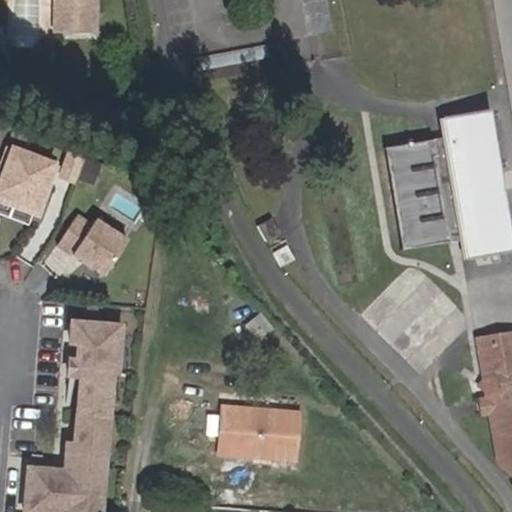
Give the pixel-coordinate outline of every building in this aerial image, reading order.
[(52,0),(50,30),(90,31),(92,0),(52,0)] [(15,37),(36,38),(37,10),(16,10),(15,37)] [(461,235),(465,255),(509,246),(486,111),(441,119),(445,139),(457,137),(474,233),(461,235)] [(474,233),(457,137),(445,139),(388,149),(406,245),(461,235),(474,233)] [(47,161),(5,144),(0,155),(0,195),(29,207),(47,161)] [(78,154),(62,147),(54,171),(70,177),(78,154)] [(112,276),(136,239),(83,206),(60,242),(112,276)] [(260,219),(268,234),(283,227),(274,211),(260,219)] [(288,238),(274,246),(281,258),(295,250),(288,238)] [(29,511),(116,511),(130,319),(78,316),(74,375),(87,376),(82,439),(72,439),(70,464),(33,462),(29,511)] [(511,333),(500,335),(503,352),(511,350),(511,333)] [(511,350),(503,352),(500,335),(494,336),(495,342),(483,343),(492,401),(493,413),(496,428),(499,432),(501,434),(511,432),(511,350)] [(223,411),(220,452),(294,459),(297,417),(223,411)] [(511,432),(501,434),(499,432),(497,434),(500,457),(511,460),(511,432)] [(159,511),(160,503),(152,502),(151,511),(159,511)]
